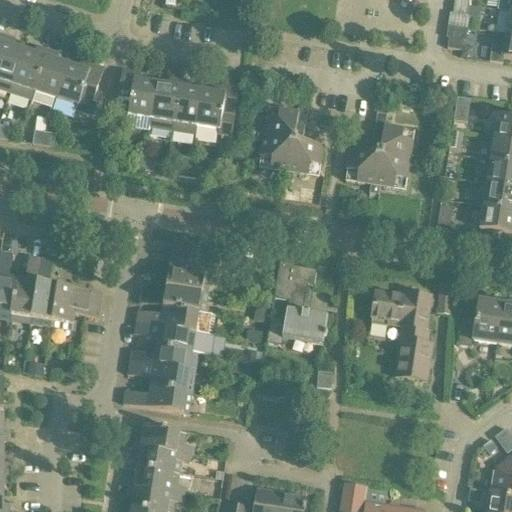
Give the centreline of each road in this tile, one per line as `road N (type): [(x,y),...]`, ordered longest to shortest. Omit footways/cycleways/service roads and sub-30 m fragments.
road 1 (residential): [(329,511),(331,483),(249,468),(250,439),(119,416),(99,403)]
road 2 (residential): [(434,66),(372,53),(367,87),(262,71)]
road 3 (residential): [(99,403),(120,349),(138,211)]
road 4 (residential): [(138,211),(0,188)]
road 5 (residential): [(56,511),(58,445),(68,418),(99,403)]
road 6 (residential): [(451,511),(459,450),(511,411)]
road 7 (residential): [(119,43),(0,3)]
road 8 (residential): [(257,226),(138,211)]
